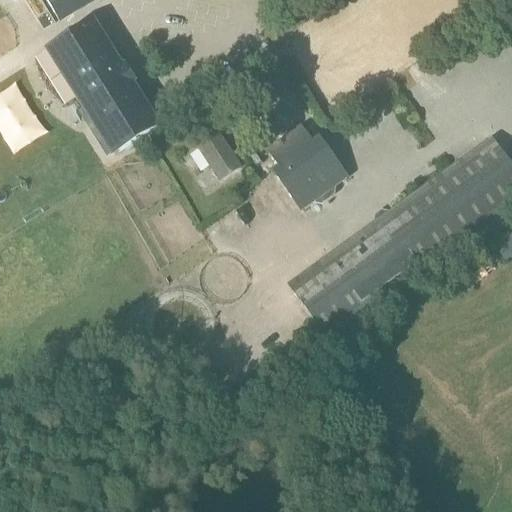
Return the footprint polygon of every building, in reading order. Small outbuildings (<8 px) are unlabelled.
[(45,0),(59,21),(94,0),(45,0)] [(93,26),(49,53),(115,157),(158,130),(131,87),(135,85),(125,70),(122,72),(93,26)] [(280,169),(274,174),(302,213),(348,180),(319,141),(313,146),(301,130),(269,153),(280,169)] [(241,170),(220,137),(200,151),(221,183),(241,170)] [(511,166),(492,139),(288,287),(328,342),(511,209),(511,166)] [(219,251),(233,241),(226,230),(211,240),(219,251)]
